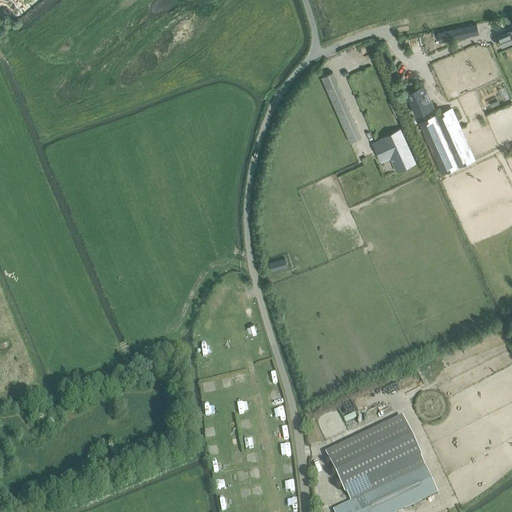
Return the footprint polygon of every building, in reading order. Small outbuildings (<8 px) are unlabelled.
[(439,42),(478,34),(476,24),(437,33),(439,42)] [(511,41),(511,29),(511,30),(511,31),(497,37),(502,47),(511,41)] [(361,137),(336,81),(332,72),(321,77),(350,142),(361,137)] [(421,86),(406,93),(416,115),(431,108),(421,86)] [(434,116),(419,122),(442,174),(474,159),(460,128),(451,108),(443,112),(434,116)] [(382,138),(382,139),(373,143),(381,161),(390,157),(396,171),(415,162),(400,130),(382,138)] [(285,257),(269,262),(272,271),(288,266),(285,257)] [(328,456),(350,503),(414,472),(423,468),(401,421),(328,456)] [(398,511),(426,499),(414,472),(350,503),(333,510),(334,511),(398,511)]
